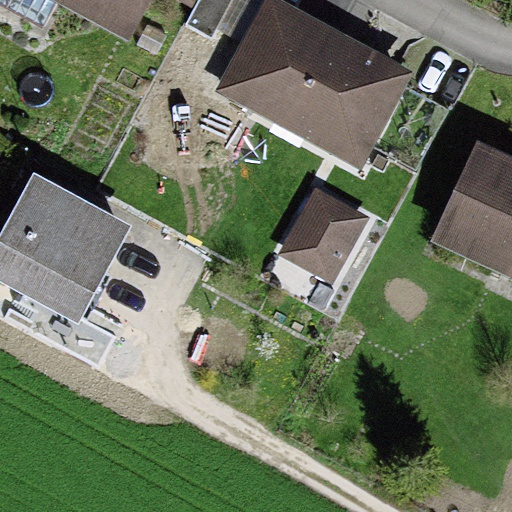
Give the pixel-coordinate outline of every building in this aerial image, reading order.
[(140,0),(66,0),(124,31),(140,0)] [(344,57),(267,16),(250,48),(243,44),(221,85),(358,158),(400,78),(355,54),(349,53),(344,57)] [(511,169),(479,154),(440,240),(511,272),(511,169)] [(120,230),(36,187),(0,256),(0,274),(77,313),(120,230)] [(360,219),(317,196),(304,219),(317,226),(298,260),(329,277),(360,219)]
